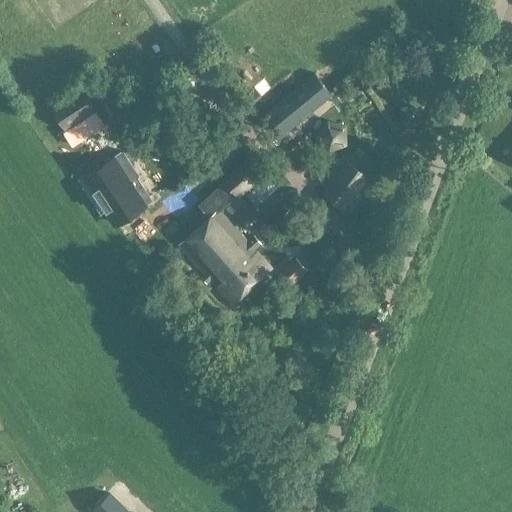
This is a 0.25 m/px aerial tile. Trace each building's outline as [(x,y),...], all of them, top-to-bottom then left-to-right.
[(263,113),(281,136),(332,94),(313,72),(263,113)] [(65,130),(94,111),(80,89),(51,108),(65,130)] [(250,155),(222,179),(224,182),(236,195),(239,198),(266,173),(250,155)] [(115,223),(151,199),(136,176),(127,182),(112,160),(85,177),(115,223)] [(322,192),(344,209),(369,176),(346,160),(322,192)] [(267,181),(239,200),(244,207),(272,188),(267,181)] [(352,220),(376,186),(368,181),(344,215),(352,220)] [(199,205),(210,218),(218,210),(236,195),(224,182),(199,205)] [(276,218),(291,236),(305,224),(289,206),(276,218)] [(231,302),(270,268),(218,210),(210,218),(180,245),(231,302)] [(283,272),(292,280),(306,266),(298,257),(283,272)] [(184,322),(200,308),(191,297),(175,312),(184,322)] [(128,511),(110,494),(93,510),(94,511),(128,511)]
